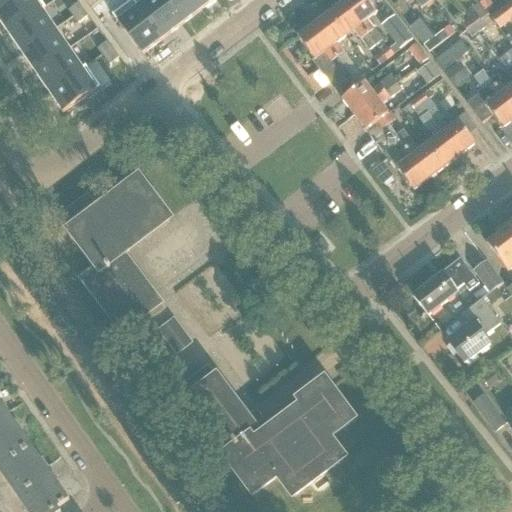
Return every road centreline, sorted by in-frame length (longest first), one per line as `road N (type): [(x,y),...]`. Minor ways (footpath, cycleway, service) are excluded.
road 1 (residential): [(340,305),(163,90)]
road 2 (residential): [(502,511),(340,305)]
road 3 (residential): [(163,90),(37,186),(0,133)]
road 4 (residential): [(340,305),(511,173)]
road 5 (residential): [(113,492),(0,334)]
road 6 (residential): [(273,0),(163,90)]
